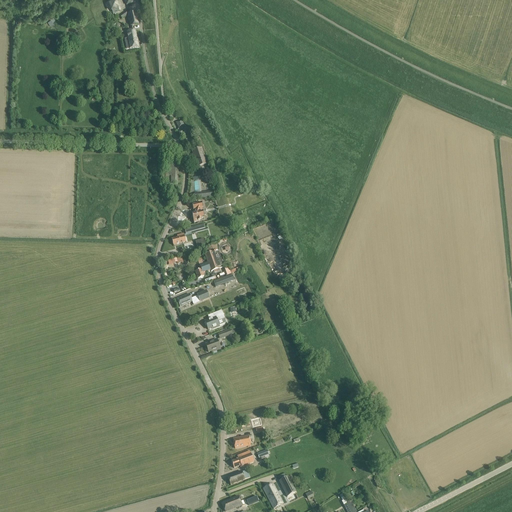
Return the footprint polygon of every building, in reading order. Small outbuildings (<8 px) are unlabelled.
[(119,9),(116,1),(115,0),(110,0),(108,1),(109,3),(108,4),(111,12),(112,12),(113,14),(119,12),(118,10),(119,9)] [(133,31),(132,26),(138,25),(136,12),(128,14),(132,31),(127,32),(130,48),(139,47),(137,37),(136,37),(135,31),(133,31)] [(184,125),(182,119),(177,122),(179,126),(178,126),(179,130),(178,131),(180,137),(189,133),(188,131),(190,130),(189,127),(187,128),(185,124),(184,125)] [(197,167),(204,165),(207,164),(201,148),(192,151),(197,167)] [(178,185),(178,167),(170,167),(170,185),(178,185)] [(213,194),(213,190),(195,193),(196,199),(213,196),(213,194)] [(204,217),(204,216),(205,216),(205,215),(205,214),(204,214),(203,213),(203,212),(200,213),(202,208),(203,207),(202,203),(192,205),(193,210),(195,209),(193,214),(192,215),(194,222),(201,220),(201,218),(204,217)] [(203,224),(185,229),(186,234),(205,229),(203,224)] [(185,240),(183,234),(177,236),(177,238),(171,239),(173,245),(178,244),(186,242),(185,240)] [(203,240),(195,243),(197,250),(205,247),(203,240)] [(220,271),(219,269),(223,267),(215,245),(207,248),(209,253),(205,255),(207,262),(200,265),(201,269),(195,272),(198,279),(204,277),(203,274),(211,271),(211,272),(216,270),(217,272),(220,271)] [(228,277),(210,284),(212,289),(229,282),(228,277)] [(192,305),(209,298),(206,290),(197,294),(198,296),(191,299),(189,294),(177,299),(180,307),(191,302),(192,305)] [(207,326),(208,330),(212,328),(219,325),(217,321),(225,318),(222,310),(212,314),(213,318),(205,321),(205,322),(204,323),(205,326),(207,326)] [(233,329),(218,335),(220,339),(235,333),(233,329)] [(206,347),(205,348),(205,349),(206,350),(207,350),(208,350),(208,352),(216,349),(216,350),(220,349),(217,340),(213,341),(213,342),(206,345),(206,347)] [(235,449),(240,448),(251,445),(249,436),(233,439),(235,449)] [(267,450),(257,454),(259,458),(268,454),(267,450)] [(249,451),(242,454),(246,465),(254,462),(249,451)] [(240,468),(246,465),(242,454),(237,456),(238,459),(231,462),(234,468),(240,466),(240,468)] [(244,480),(241,472),(227,477),(230,485),(244,480)] [(296,493),(291,484),(288,477),(279,481),(287,497),(296,493)] [(272,484),(263,489),(273,509),(283,505),(272,484)] [(311,491),(305,494),(308,499),(314,496),(311,491)] [(238,496),(222,503),(225,511),(242,505),(238,496)] [(248,500),(250,505),(260,501),(258,496),(248,500)] [(337,496),(323,506),(328,511),(335,511),(344,506),(337,496)] [(346,501),(347,503),(351,511),(356,511),(351,501),(350,502),(349,500),(346,501)]
